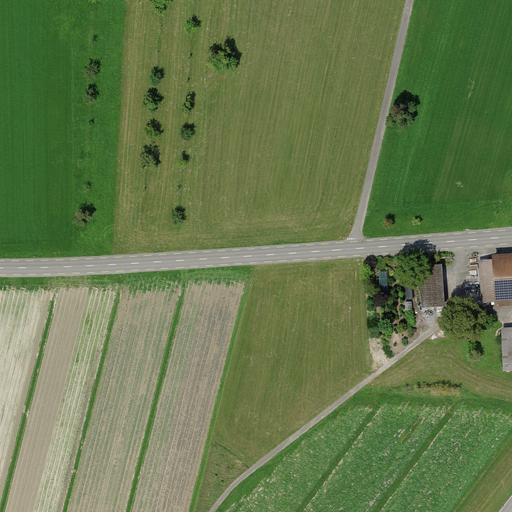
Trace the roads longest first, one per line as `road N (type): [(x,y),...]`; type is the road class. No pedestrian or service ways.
road 1 (track): [(213,511),(234,484),(445,322),(459,297),(462,240)]
road 2 (tertiary): [(0,267),(353,248)]
road 3 (residential): [(413,0),(353,248)]
road 4 (tertiary): [(353,248),(511,236)]
